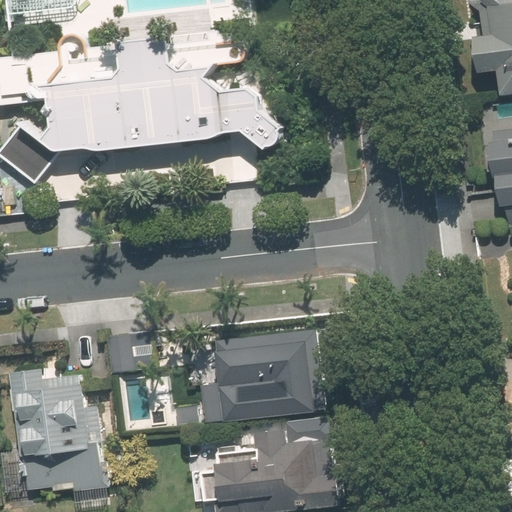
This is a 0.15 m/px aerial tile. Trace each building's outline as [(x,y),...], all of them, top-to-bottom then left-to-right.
[(507,95),(511,94),(511,0),(474,0),(484,71),(504,68),(507,95)] [(0,61),(4,103),(55,99),(55,101),(48,110),(57,117),(57,121),(47,133),(30,119),(1,154),(38,184),(68,148),(94,145),(101,148),(109,148),(118,146),(126,142),(138,141),(150,144),(163,144),(174,142),(183,137),(199,135),(206,137),(213,137),(220,135),(226,133),(253,130),(274,146),(291,124),(269,107),(268,94),(270,96),(272,91),(271,86),(269,80),(265,76),(263,74),(246,75),(245,76),(253,82),(251,85),(231,87),(214,74),(222,63),(239,61),(247,60),(252,55),(253,48),(250,42),(244,38),(237,39),(236,31),(224,32),(224,28),(126,37),(126,39),(111,41),(109,21),(76,24),(66,27),(59,34),(55,42),(54,51),(54,52),(0,56),(0,61)] [(511,124),(498,126),(510,226),(511,225),(511,124)] [(212,421),(331,409),(322,327),(221,338),(226,381),(207,383),(210,406),(168,410),(171,430),(212,426),(212,421)] [(113,335),(117,371),(140,369),(136,333),(113,335)] [(51,366),(17,369),(19,388),(16,389),(18,409),(21,409),(29,487),(57,485),(58,488),(77,486),(78,489),(114,485),(112,459),(106,460),(104,441),(107,441),(103,404),(92,405),(90,380),(86,381),(86,372),(52,375),(51,366)] [(273,511),(347,503),(343,471),(340,471),(336,437),(362,434),(359,413),(321,417),(323,439),(320,439),(319,437),(294,440),(293,425),(263,429),(265,445),(243,447),(243,443),(222,445),(224,466),(207,467),(211,499),(220,498),(222,511),(248,511),(273,509),(273,511)]
